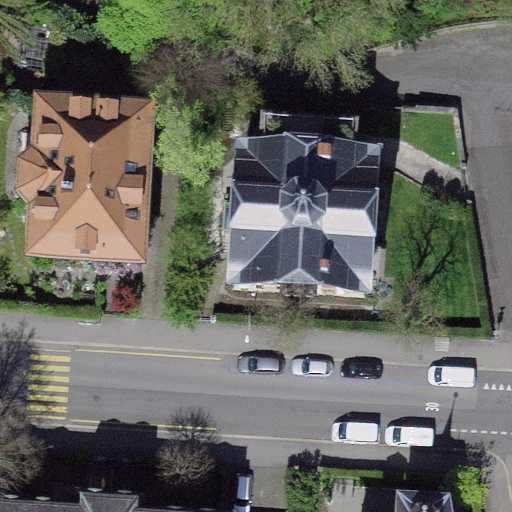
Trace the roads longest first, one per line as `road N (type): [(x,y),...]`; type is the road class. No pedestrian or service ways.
road 1 (tertiary): [(511,413),(0,381)]
road 2 (residential): [(481,63),(511,254)]
